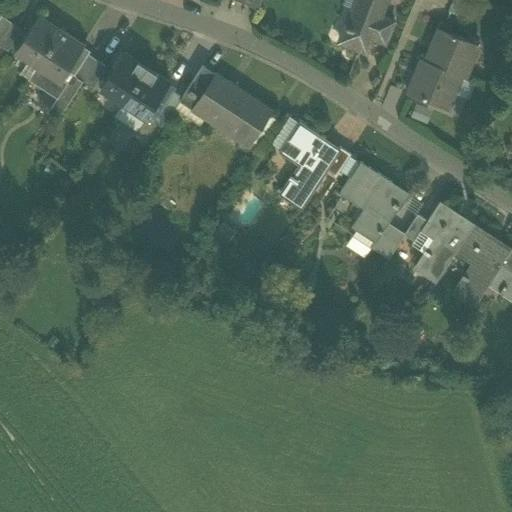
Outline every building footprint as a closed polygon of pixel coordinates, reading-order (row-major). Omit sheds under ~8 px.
[(260,0),(235,0),(245,4),(257,9),(260,0)] [(345,44),(361,51),(367,36),(385,43),(394,20),(381,15),(387,0),(358,0),(357,4),(353,2),(353,4),(356,5),(351,25),(346,26),(346,27),(342,30),(338,37),(345,44)] [(454,0),(454,1),(475,9),(478,0),(454,0)] [(471,19),(475,9),(454,1),(450,11),(471,19)] [(0,15),(0,38),(11,22),(0,15)] [(29,58),(38,64),(61,30),(38,15),(15,49),(29,58)] [(21,29),(11,22),(0,38),(0,44),(8,49),(21,29)] [(438,28),(425,61),(457,74),(461,76),(461,75),(467,60),(471,62),(478,44),(438,28)] [(62,78),(68,69),(81,49),(84,45),(61,30),(38,64),(61,79),(62,78)] [(86,52),(81,49),(68,69),(73,73),(86,52)] [(73,73),(83,80),(96,59),(86,52),(73,73)] [(101,86),(124,102),(147,67),(123,52),(112,69),(101,86)] [(20,72),(29,78),(38,64),(29,58),(20,72)] [(107,66),(96,59),(83,80),(93,87),(96,83),(107,66)] [(451,90),(457,74),(425,61),(421,60),(408,93),(448,109),(455,91),(451,90)] [(67,81),(62,78),(61,79),(38,64),(29,78),(58,96),(67,81)] [(198,98),(215,73),(202,65),(186,90),(198,98)] [(107,66),(96,83),(101,86),(112,69),(107,66)] [(170,82),(147,67),(124,102),(147,117),(170,82)] [(58,117),(83,80),(73,73),(68,69),(62,78),(67,81),(58,96),(49,109),(59,115),(58,117)] [(205,116),(248,144),(270,110),(215,73),(198,98),(192,107),(205,116)] [(147,117),(153,121),(160,112),(158,110),(172,89),(174,90),(177,86),(170,82),(147,117)] [(158,110),(160,112),(168,117),(174,107),(180,99),(182,96),(174,90),(172,89),(158,110)] [(180,99),(192,107),(198,98),(186,90),(182,96),(180,99)] [(414,98),(408,114),(426,120),(432,104),(414,98)] [(192,107),(180,99),(174,107),(199,124),(205,116),(192,107)] [(138,130),(147,117),(124,102),(115,115),(138,130)] [(162,127),(168,117),(160,112),(153,121),(162,127)] [(281,193),(301,207),(325,170),(339,149),(339,148),(338,148),(337,150),(324,141),(325,139),(299,122),(280,151),(300,164),(292,176),(290,174),(289,177),(291,178),(281,193)] [(325,170),(335,177),(351,154),(340,146),(339,148),(339,149),(325,170)] [(355,228),(356,229),(374,240),(375,241),(388,221),(397,207),(399,208),(409,192),(361,161),(340,192),(355,203),(358,199),(368,206),(368,207),(369,207),(355,228)] [(435,279),(454,251),(469,228),(455,218),(459,213),(439,200),(425,222),(420,229),(433,238),(415,266),(435,279)] [(415,216),(404,232),(400,239),(410,245),(420,229),(425,222),(415,216)] [(388,257),(400,239),(404,232),(388,221),(375,241),(374,240),(370,246),(371,246),(388,257)] [(473,304),(488,283),(507,253),(493,243),(497,238),(473,222),(469,228),(454,251),(472,263),(453,291),(473,304)] [(370,246),(374,240),(356,229),(347,243),(365,255),(371,246),(370,246)] [(511,247),(507,253),(488,283),(511,298),(511,247)] [(511,403),(500,405),(503,430),(511,428),(511,403)]
